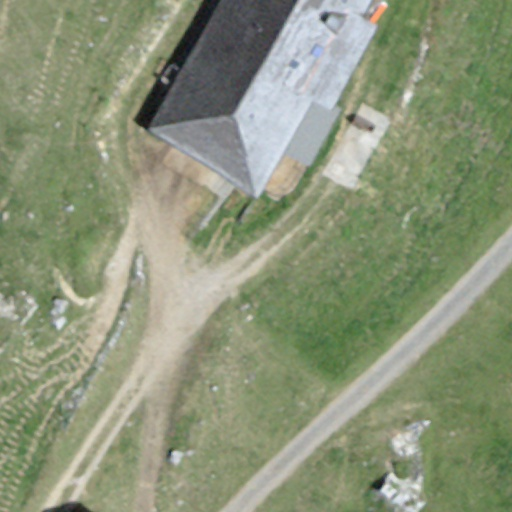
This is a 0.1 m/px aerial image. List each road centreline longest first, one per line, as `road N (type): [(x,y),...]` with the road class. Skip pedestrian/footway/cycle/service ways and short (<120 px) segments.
road 1 (unclassified): [(229,511),(511,234)]
road 2 (track): [(54,511),(179,314),(177,209)]
